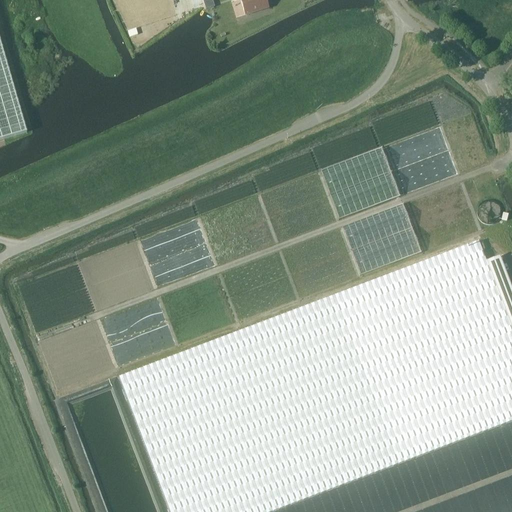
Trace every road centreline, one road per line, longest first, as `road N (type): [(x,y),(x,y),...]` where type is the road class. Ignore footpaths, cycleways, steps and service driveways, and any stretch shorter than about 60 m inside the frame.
road 1 (track): [(37,340),(511,157)]
road 2 (residential): [(0,259),(367,96),(393,66),(401,14)]
road 3 (residential): [(73,511),(0,317)]
road 4 (residential): [(511,123),(487,86),(401,14)]
